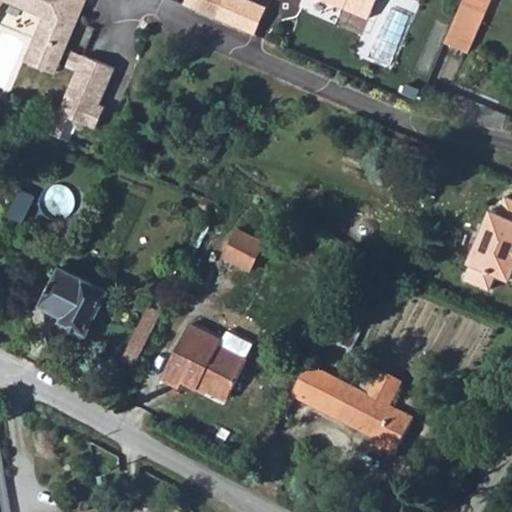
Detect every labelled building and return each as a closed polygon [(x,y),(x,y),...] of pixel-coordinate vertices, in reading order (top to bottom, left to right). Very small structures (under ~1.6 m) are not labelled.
[(0,0),(0,6),(3,0),(14,0),(45,15),(59,22),(37,67),(49,73),(85,1),(82,0),(0,0)] [(186,0),(184,6),(212,18),(220,0),(186,0)] [(260,8),(243,0),(220,0),(212,18),(249,34),(260,8)] [(319,0),(340,9),(364,18),(371,0),(319,0)] [(458,0),(459,0),(442,39),(465,49),(486,0),(458,0)] [(23,59),(37,67),(59,22),(45,15),(23,59)] [(82,51),(54,108),(64,112),(90,126),(101,105),(95,102),(113,67),(82,51)] [(64,112),(54,108),(48,120),(58,124),(64,112)] [(48,120),(43,130),(47,132),(53,134),(58,124),(48,120)] [(40,146),(60,155),(67,140),(53,134),(47,132),(40,146)] [(497,274),(511,280),(511,279),(511,198),(504,196),(498,212),(491,209),(469,263),(472,264),(466,280),(491,290),(497,274)] [(235,230),(220,259),(247,273),(261,243),(235,230)] [(39,303),(63,316),(60,321),(84,334),(105,293),(56,268),(39,303)] [(144,313),(157,319),(165,303),(152,296),(144,313)] [(122,357),(134,364),(157,319),(144,313),(122,357)] [(195,388),(198,382),(206,386),(207,389),(205,393),(223,402),(244,363),(216,349),(219,343),(186,326),(160,379),(178,388),(181,382),(195,388)] [(288,397),(376,441),(373,448),(389,456),(409,418),(384,406),(396,384),(376,373),(364,395),(305,365),(288,397)] [(195,388),(205,393),(207,389),(206,386),(198,382),(195,388)]
